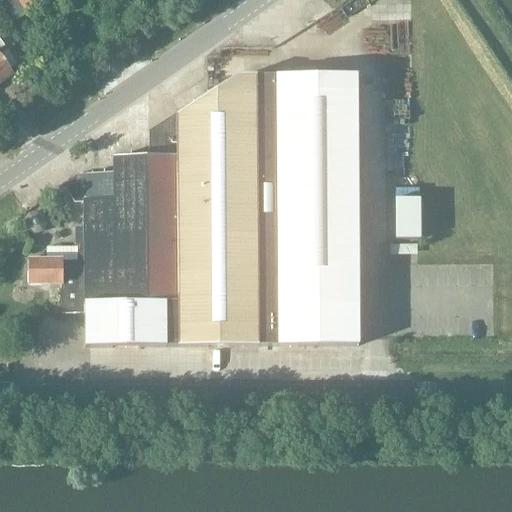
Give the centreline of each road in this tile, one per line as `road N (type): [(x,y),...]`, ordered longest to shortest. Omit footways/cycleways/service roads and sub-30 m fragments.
road 1 (unclassified): [(0,390),(511,391)]
road 2 (unclassified): [(0,182),(256,0)]
